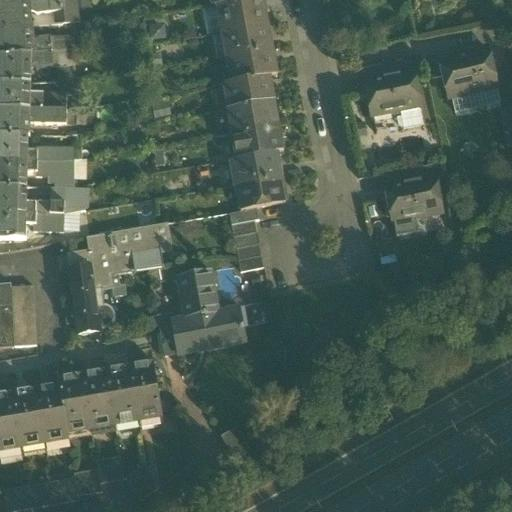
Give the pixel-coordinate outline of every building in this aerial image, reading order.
[(75,0),(60,0),(59,0),(49,2),(50,15),(51,28),(63,27),(77,25),(75,0)] [(260,0),(218,7),(223,35),(267,27),(265,12),(263,12),(260,0)] [(46,2),(29,4),(31,13),(37,16),(50,15),(49,2),(46,2)] [(29,4),(0,7),(0,33),(33,30),(31,13),(29,4)] [(51,28),(33,30),(35,46),(40,42),(50,41),(64,40),(63,27),(51,28)] [(267,27),(223,35),(228,60),(270,52),(268,41),(270,40),(267,27)] [(33,30),(0,33),(0,58),(31,56),(36,56),(35,46),(33,30)] [(64,40),(50,41),(51,55),(66,54),(64,40)] [(50,41),(40,42),(35,46),(36,56),(51,55),(50,41)] [(487,51),(446,60),(448,72),(444,78),(449,100),(496,90),(493,80),(499,79),(496,64),(490,65),(487,51)] [(270,52),(228,60),(232,85),(267,78),(277,77),(274,63),(272,63),(270,52)] [(66,54),(51,55),(53,71),(57,71),(58,84),(72,83),(74,83),(71,53),(66,54)] [(36,56),(31,56),(31,71),(37,70),(37,72),(53,71),(51,55),(36,56)] [(31,56),(0,58),(0,85),(31,86),(31,71),(31,56)] [(410,61),(380,67),(383,79),(413,74),(410,61)] [(413,74),(383,79),(383,82),(366,85),(369,98),(366,102),(370,104),(371,108),(368,111),(372,114),(373,118),(391,114),(396,118),(399,113),(420,109),(413,74)] [(232,85),(225,87),(229,112),(274,104),(271,89),(269,90),(267,78),(232,85)] [(72,83),(58,84),(59,97),(67,98),(72,98),(72,89),(72,83)] [(31,86),(0,85),(0,111),(31,112),(31,98),(31,86)] [(59,97),(35,97),(35,98),(31,98),(31,112),(66,113),(67,98),(59,97)] [(229,112),(227,112),(232,137),(279,129),(274,104),(229,112)] [(31,126),(31,112),(0,111),(0,137),(28,138),(30,138),(31,126)] [(76,111),(66,113),(66,128),(77,128),(76,111)] [(66,113),(31,112),(31,126),(36,126),(36,128),(66,128),(66,113)] [(279,129),(232,137),(236,162),(276,155),(276,156),(284,154),(279,129)] [(28,138),(0,137),(0,163),(27,164),(28,154),(28,138)] [(74,152),(37,151),(37,154),(37,164),(64,165),(74,163),(74,152)] [(37,154),(28,154),(27,164),(37,164),(37,154)] [(236,162),(232,163),(236,188),(279,181),(277,170),(279,169),(276,156),(276,155),(236,162)] [(27,164),(0,163),(0,189),(27,190),(27,175),(27,164)] [(64,165),(37,164),(37,175),(37,179),(49,179),(49,185),(74,185),(74,163),(64,165)] [(37,164),(27,164),(27,175),(37,175),(37,164)] [(431,168),(401,174),(404,186),(434,180),(431,168)] [(434,180),(404,186),(404,187),(387,191),(393,224),(412,220),(417,224),(420,219),(440,215),(434,180)] [(279,181),(236,188),(241,215),(257,212),(286,207),(283,191),(281,192),(279,181)] [(27,190),(0,189),(0,215),(26,216),(27,207),(27,190)] [(63,191),(50,191),(50,199),(65,200),(65,191),(63,191)] [(51,205),(39,204),(36,207),(36,217),(50,217),(51,205)] [(65,205),(51,205),(50,217),(64,218),(65,205)] [(36,207),(27,207),(26,216),(36,217),(36,207)] [(241,215),(229,217),(231,228),(255,224),(259,223),(257,212),(241,215)] [(26,216),(0,215),(0,241),(26,242),(26,226),(26,216)] [(36,217),(26,216),(26,226),(37,227),(36,217)] [(50,217),(36,217),(37,227),(37,234),(64,235),(64,218),(50,217)] [(255,224),(231,228),(233,240),(257,236),(255,224)] [(156,229),(143,231),(149,273),(159,271),(164,271),(156,229)] [(143,231),(101,238),(88,241),(91,269),(92,269),(93,279),(112,277),(148,273),(149,273),(143,231)] [(99,232),(87,234),(88,241),(101,238),(99,232)] [(257,236),(233,240),(236,252),(259,248),(257,236)] [(259,248),(236,252),(238,264),(262,259),(259,248)] [(262,259),(238,264),(240,275),(264,271),(262,259)] [(91,269),(70,272),(77,325),(79,336),(91,335),(93,343),(101,342),(100,331),(97,309),(96,305),(95,292),(93,279),(92,269),(91,269)] [(149,273),(148,273),(151,286),(162,284),(159,271),(149,273)] [(211,273),(177,280),(185,321),(172,323),(170,324),(175,346),(244,333),(240,310),(219,314),(211,273)] [(112,277),(93,279),(95,292),(102,291),(102,292),(114,291),(112,277)] [(10,286),(0,287),(0,351),(14,350),(11,291),(10,286)] [(35,289),(11,291),(14,350),(38,349),(35,289)] [(102,291),(95,292),(96,305),(103,304),(102,292),(102,291)] [(108,309),(105,308),(97,309),(100,331),(107,330),(109,329),(112,328),(114,325),(115,322),(115,319),(115,317),(114,315),(113,313),(111,311),(110,310),(108,309)] [(75,312),(66,313),(68,326),(77,325),(75,312)] [(170,316),(157,318),(165,359),(177,357),(175,346),(170,324),(172,323),(170,316)] [(153,364),(129,368),(138,423),(163,419),(153,364)] [(138,423),(129,368),(105,372),(115,427),(138,423)] [(115,427),(105,372),(82,376),(91,431),(115,427)] [(82,376),(58,380),(59,386),(68,435),(91,431),(82,376)] [(59,386),(36,390),(45,445),(69,441),(68,435),(59,386)] [(36,390),(12,394),(21,449),(45,445),(36,390)] [(12,394),(0,395),(0,452),(21,449),(12,394)] [(120,458),(97,462),(98,471),(100,485),(124,481),(120,458)] [(144,466),(125,479),(134,492),(153,479),(144,466)] [(98,471),(74,475),(75,479),(78,497),(102,493),(100,485),(98,471)] [(75,479),(63,481),(67,504),(79,502),(78,497),(75,479)] [(153,479),(134,492),(141,502),(160,488),(153,479)] [(51,483),(28,487),(32,510),(55,506),(51,483)] [(28,487),(6,491),(9,511),(19,511),(32,510),(28,487)]
